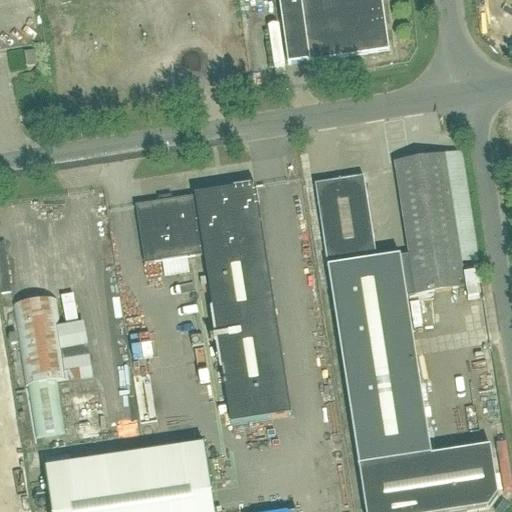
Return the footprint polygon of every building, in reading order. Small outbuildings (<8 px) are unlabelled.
[(278,0),(288,67),(389,53),(381,0),(278,0)] [(26,70),(37,69),(34,54),(24,56),(26,70)] [(408,256),(415,299),(465,291),(461,266),(478,263),(462,158),(395,168),(408,256)] [(423,455),(400,301),(415,299),(408,256),(376,261),(364,181),(315,188),(358,465),(365,511),(450,511),(488,506),(497,493),(490,445),(423,455)] [(134,209),(144,267),(203,258),(231,428),(291,418),(255,189),(231,193),(230,189),(218,191),(218,195),(171,203),(170,199),(158,201),(159,205),(134,209)] [(35,441),(65,436),(57,384),(69,382),(56,302),(13,309),(25,389),(35,441)] [(54,511),(219,511),(210,447),(48,471),(54,511)] [(220,511),(247,511),(246,502),(220,507),(220,511)]
